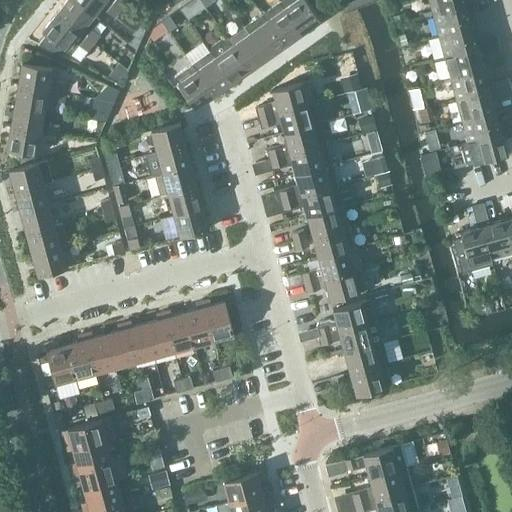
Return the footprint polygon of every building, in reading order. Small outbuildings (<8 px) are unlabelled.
[(66,0),(56,13),(80,32),(94,43),(100,35),(92,29),(99,20),(93,15),(74,0),(66,0)] [(74,0),(93,15),(100,6),(114,17),(121,9),(108,0),(74,0)] [(108,0),(121,9),(127,1),(125,0),(108,0)] [(199,0),(191,0),(199,10),(204,7),(203,5),(199,0)] [(320,20),(306,0),(282,0),(280,2),(302,33),(320,20)] [(429,0),(432,9),(433,14),(467,5),(465,1),(465,0),(429,0)] [(433,14),(440,36),(473,27),(468,10),(478,7),(476,0),(469,0),(465,1),(467,5),(433,14)] [(284,46),(302,33),(280,2),(262,15),(284,46)] [(114,19),(121,25),(128,16),(121,10),(114,19)] [(72,55),(79,45),(87,51),(94,43),(80,32),(56,13),(42,31),(46,34),(66,50),(72,55)] [(404,13),(393,17),(394,23),(406,20),(404,13)] [(161,21),(168,31),(176,25),(170,15),(161,21)] [(266,58),(284,46),(262,15),(244,28),(266,58)] [(168,31),(161,21),(153,27),(159,37),(168,31)] [(140,25),(132,34),(135,36),(141,41),(141,40),(145,30),(140,25)] [(479,48),(477,43),(473,27),(440,36),(446,57),(479,48)] [(249,71),(266,58),(244,28),(227,40),(249,71)] [(46,34),(38,45),(61,56),(66,50),(46,34)] [(405,34),(398,36),(401,46),(407,44),(405,34)] [(490,49),(500,46),(501,46),(498,38),(488,41),(490,49)] [(221,39),(211,46),(210,52),(209,52),(231,83),(249,71),(227,40),(226,40),(221,39)] [(446,57),(452,78),(485,69),(480,52),(490,49),(488,41),(477,43),(479,48),(446,57)] [(36,52),(33,64),(49,67),(50,59),(50,58),(36,52)] [(209,52),(192,64),(214,95),(231,83),(209,52)] [(21,62),(18,84),(65,93),(67,83),(56,81),(59,69),(51,68),(52,67),(49,67),(33,64),(21,62)] [(119,63),(107,77),(122,84),(128,70),(119,63)] [(192,64),(174,77),(178,83),(177,84),(195,109),(214,95),(192,64)] [(452,78),(458,99),(491,90),(490,86),(485,69),(452,78)] [(358,76),(341,81),(344,93),(361,88),(358,76)] [(271,106),(273,114),(279,112),(315,102),(309,80),(273,90),(277,104),(271,106)] [(502,92),(511,89),(511,88),(511,86),(510,80),(500,83),(502,92)] [(458,99),(464,120),(497,111),(492,94),(502,92),(500,83),(490,86),(491,90),(458,99)] [(65,93),(18,84),(14,106),(44,111),(51,112),(53,101),(63,102),(65,93)] [(111,86),(105,100),(114,102),(119,90),(111,86)] [(368,99),(349,104),(352,114),(371,109),(368,99)] [(281,120),(284,132),(321,123),(315,102),(279,112),(273,114),(275,122),(281,120)] [(40,132),(44,111),(14,106),(10,127),(40,132)] [(260,117),(273,114),(271,106),(258,109),(260,117)] [(503,132),(502,128),(497,111),(464,120),(470,141),(503,132)] [(273,114),(260,117),(262,125),(275,122),(273,114)] [(373,116),(361,120),(364,133),(377,130),(373,116)] [(48,133),(58,135),(60,125),(50,123),(48,133)] [(151,131),(157,152),(186,145),(180,123),(151,131)] [(284,132),(288,145),(282,147),(284,155),(290,153),(326,143),(321,123),(284,132)] [(428,123),(419,125),(420,131),(429,129),(428,123)] [(509,154),(504,137),(511,134),(511,126),(511,125),(502,128),(503,132),(470,141),(462,143),(468,165),(509,154)] [(40,132),(10,127),(6,149),(18,151),(20,166),(35,162),(40,132)] [(435,129),(424,132),(426,139),(437,136),(435,129)] [(380,142),(369,145),(371,154),(382,151),(380,142)] [(326,143),(290,153),(284,155),(286,163),(292,162),(296,174),(332,164),(326,143)] [(162,173),(175,170),(192,165),(186,145),(157,152),(162,173)] [(271,159),(284,155),(282,147),(269,150),(271,159)] [(108,165),(118,163),(115,153),(105,156),(108,165)] [(274,167),(286,163),(284,155),(271,159),(274,167)] [(384,156),(372,159),(376,175),(379,174),(388,172),(384,156)] [(92,170),(102,167),(99,157),(89,160),(92,170)] [(15,191),(44,183),(52,181),(47,159),(35,162),(20,166),(9,169),(15,191)] [(301,195),(338,185),(332,164),(296,174),(299,187),(293,189),(295,197),(301,195)] [(161,196),(168,194),(197,186),(192,165),(175,170),(162,173),(155,175),(161,196)] [(102,167),(92,170),(94,180),(104,177),(102,167)] [(121,170),(110,173),(111,175),(113,184),(124,182),(121,170)] [(388,172),(379,174),(382,187),(391,185),(388,172)] [(15,191),(20,212),(50,204),(44,183),(15,191)] [(123,183),(114,186),(116,197),(118,203),(128,200),(126,194),(123,183)] [(304,204),(304,206),(307,216),(343,206),(338,185),(301,195),(295,197),(298,205),(304,204)] [(203,207),(197,186),(168,194),(174,215),(203,207)] [(283,201),(295,197),(293,189),(280,192),(283,201)] [(285,209),(298,205),(295,197),(283,201),(285,209)] [(103,211),(113,208),(110,199),(100,201),(103,211)] [(483,214),(480,204),(480,203),(471,206),(474,216),(483,214)] [(55,225),(50,204),(20,212),(26,233),(55,225)] [(129,204),(119,207),(122,217),(132,214),(129,204)] [(307,216),(313,237),(349,227),(343,206),(307,216)] [(203,207),(174,215),(180,237),(209,229),(203,207)] [(113,208),(103,211),(105,221),(116,218),(113,208)] [(460,231),(462,239),(466,253),(456,255),(461,273),(492,264),(491,259),(481,225),(486,224),(483,214),(474,216),(477,227),(460,231)] [(511,217),(503,220),(511,253),(511,217)] [(102,237),(113,234),(108,220),(97,224),(102,237)] [(503,220),(486,224),(481,225),(491,259),(511,253),(503,220)] [(62,223),(55,225),(26,233),(32,253),(61,246),(68,244),(62,223)] [(355,248),(349,227),(313,237),(318,257),(355,248)] [(294,242),(307,238),(304,230),(292,234),(294,242)] [(401,236),(394,238),(395,244),(402,242),(401,236)] [(138,237),(128,240),(131,250),(141,248),(138,237)] [(307,238),(294,242),(296,250),(309,247),(307,238)] [(462,239),(452,242),(456,255),(466,253),(462,239)] [(112,244),(114,255),(125,252),(122,242),(112,244)] [(61,246),(32,253),(37,275),(67,267),(61,246)] [(318,280),(324,278),(360,268),(355,248),(318,257),(322,270),(316,272),(318,280)] [(366,290),(360,268),(324,278),(318,280),(320,288),(326,286),(330,300),(366,290)] [(412,270),(404,272),(407,283),(415,281),(412,270)] [(303,275),(305,284),(318,280),(316,272),(303,275)] [(307,291),(320,288),(318,280),(305,284),(307,291)] [(386,290),(373,293),(375,301),(388,298),(386,290)] [(338,332),(376,321),(370,300),(333,310),(335,320),(332,321),(328,320),(317,323),(316,325),(320,337),(332,334),(338,332)] [(194,346),(213,340),(204,307),(203,301),(195,303),(197,309),(185,312),(194,346)] [(204,307),(213,340),(234,335),(225,301),(204,307)] [(488,302),(477,305),(480,314),(491,311),(488,302)] [(194,346),(185,312),(165,318),(174,351),(194,346)] [(174,351),(165,318),(145,323),(154,356),(174,351)] [(344,352),(381,342),(383,342),(377,321),(376,321),(338,332),(332,334),(335,342),(341,341),(344,352)] [(154,356),(145,323),(126,328),(135,362),(154,356)] [(135,362),(126,328),(106,334),(115,367),(135,362)] [(79,341),(67,344),(76,378),(95,372),(86,339),(85,333),(78,335),(79,341)] [(115,367),(106,334),(86,339),(95,372),(115,367)] [(332,334),(320,337),(322,346),(335,342),(332,334)] [(44,344),(46,350),(55,383),(76,378),(67,344),(54,348),(52,342),(44,344)] [(350,373),(386,363),(389,363),(383,342),(381,342),(344,352),(350,373)] [(385,387),(385,386),(392,384),(386,363),(350,373),(356,395),(385,387)] [(221,368),(224,380),(232,377),(229,366),(221,368)] [(224,380),(221,368),(212,371),(215,382),(224,380)] [(333,387),(346,384),(344,375),(331,379),(333,387)] [(181,379),(184,391),(193,388),(190,377),(181,379)] [(184,391),(181,379),(173,381),(176,393),(184,391)] [(142,389),(145,401),(153,399),(150,387),(142,389)] [(145,401),(142,389),(133,392),(137,404),(145,401)] [(102,400),(105,412),(114,410),(110,398),(102,400)] [(105,412),(102,400),(94,403),(94,404),(97,415),(105,412)] [(94,404),(84,407),(87,417),(97,415),(94,404)] [(148,406),(137,410),(139,418),(151,415),(148,406)] [(62,411),(52,414),(56,426),(65,423),(62,411)] [(72,449),(106,440),(116,437),(110,417),(67,429),(69,436),(63,437),(67,451),(72,449)] [(147,450),(159,447),(157,438),(145,441),(147,450)] [(78,469),(111,460),(106,440),(72,449),(78,469)] [(445,441),(437,443),(440,454),(448,452),(449,452),(446,441),(445,441)] [(369,477),(406,466),(400,445),(363,455),(363,456),(344,461),(346,470),(365,464),(369,477)] [(159,447),(147,450),(150,459),(161,456),(159,447)] [(126,477),(121,457),(111,460),(78,469),(83,489),(117,479),(126,477)] [(372,489),(366,491),(369,499),(411,487),(406,466),(369,477),(372,489)] [(166,471),(149,476),(152,487),(169,483),(167,478),(166,471)] [(229,502),(262,492),(257,472),(223,481),(229,502)] [(83,510),(88,508),(122,499),(117,479),(83,489),(87,502),(81,503),(83,510)] [(170,486),(158,489),(160,498),(172,495),(170,486)] [(204,486),(184,492),(187,504),(207,499),(204,486)] [(377,506),(377,508),(378,511),(403,511),(409,510),(417,508),(411,487),(369,499),(371,507),(377,506)] [(353,494),(355,503),(369,499),(366,491),(353,494)] [(267,511),(262,492),(229,502),(217,505),(219,511),(267,511)] [(89,511),(125,511),(122,499),(88,508),(89,511)] [(371,507),(369,499),(355,503),(357,511),(371,507)]
